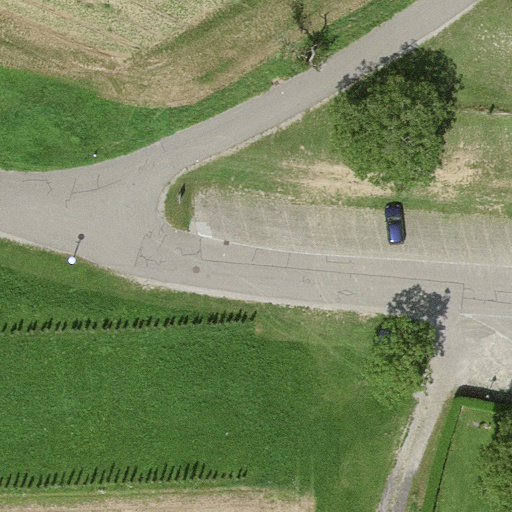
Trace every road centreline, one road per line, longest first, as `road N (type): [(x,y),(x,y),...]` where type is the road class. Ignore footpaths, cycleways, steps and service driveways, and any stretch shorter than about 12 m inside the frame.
road 1 (unclassified): [(511,301),(320,289),(198,271),(40,210)]
road 2 (unclassified): [(40,210),(156,173),(318,92),(453,0)]
road 3 (track): [(482,299),(399,511)]
